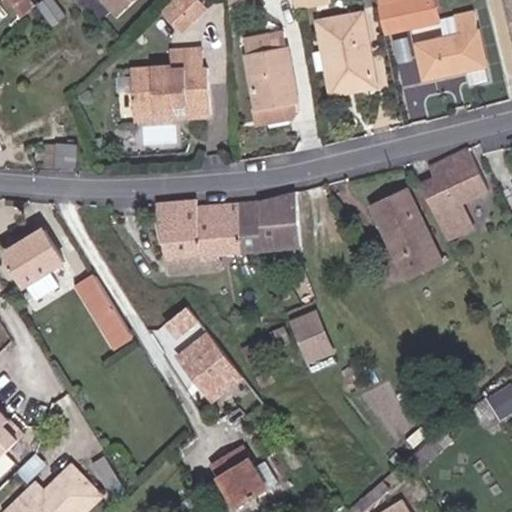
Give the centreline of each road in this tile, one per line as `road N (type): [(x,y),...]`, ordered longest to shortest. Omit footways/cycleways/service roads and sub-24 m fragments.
road 1 (residential): [(0,185),(82,191),(228,182),(376,161),(511,118)]
road 2 (unknown): [(82,191),(95,259),(223,469)]
